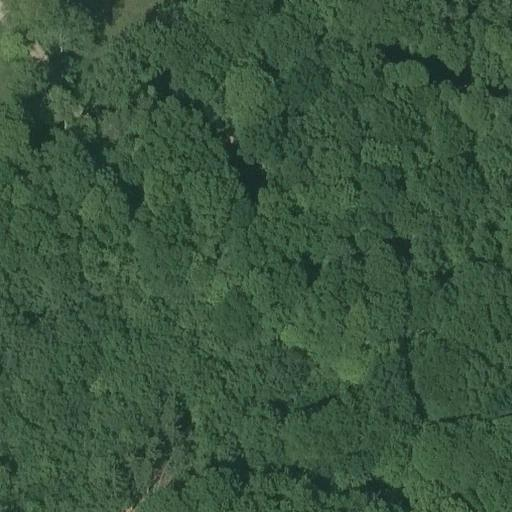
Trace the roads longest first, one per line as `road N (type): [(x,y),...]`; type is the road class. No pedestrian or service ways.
road 1 (track): [(0,10),(94,147),(131,286),(172,325),(237,318),(385,261),(511,237)]
road 2 (track): [(112,230),(103,271),(74,317),(59,331),(0,352)]
